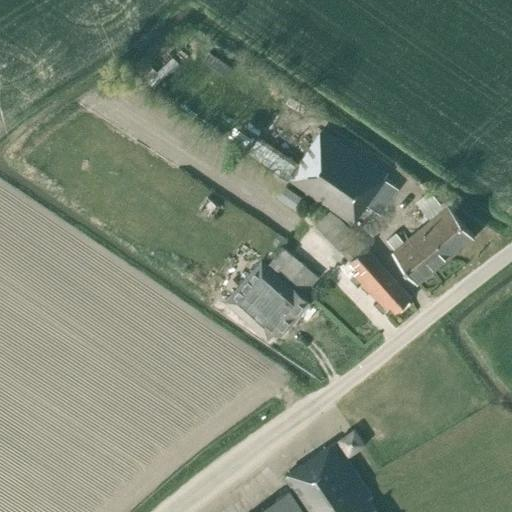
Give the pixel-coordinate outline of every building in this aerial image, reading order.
[(287,179),(351,223),(386,173),(321,128),(287,179)] [(265,159),(291,173),(298,159),(273,145),(265,159)] [(292,206),(299,195),(285,185),(277,195),(292,206)] [(417,283),(473,237),(448,205),(391,251),(417,283)] [(411,298),(380,265),(354,235),(348,227),(339,217),(328,210),(314,224),(338,249),(357,270),(349,278),(357,287),(361,284),(375,299),(372,302),(382,313),(389,306),(394,312),(411,298)] [(277,269),(291,254),(282,246),(268,264),(278,272),(278,271),(277,269)] [(277,269),(278,271),(303,292),(318,275),(292,252),(291,254),(277,269)] [(309,302),(261,259),(226,298),(218,291),(212,298),(221,306),(225,302),(266,339),(275,329),(281,334),(309,302)] [(348,455),(353,452),(364,445),(353,429),(337,439),(348,455)] [(376,511),(368,499),(371,497),(334,441),(283,475),(308,511),(303,511),(289,490),(255,511),(376,511)]
